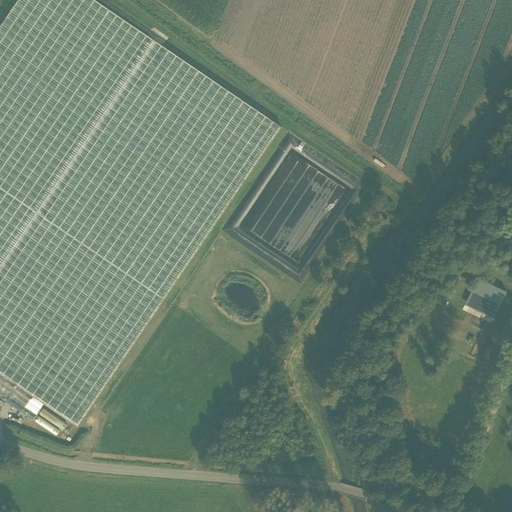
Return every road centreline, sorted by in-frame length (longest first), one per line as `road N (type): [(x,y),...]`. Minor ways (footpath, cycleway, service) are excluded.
road 1 (unclassified): [(389,511),(334,488),(87,468),(0,443)]
road 2 (unknown): [(450,511),(511,358)]
